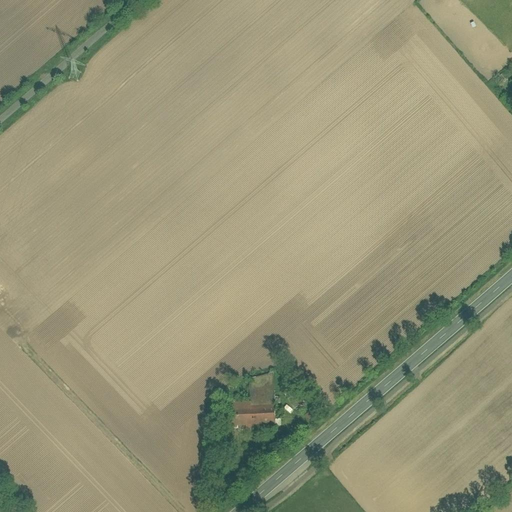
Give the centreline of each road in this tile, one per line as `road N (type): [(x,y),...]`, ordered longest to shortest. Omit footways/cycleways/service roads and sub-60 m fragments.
road 1 (secondary): [(511,279),(243,511)]
road 2 (unclassified): [(144,0),(0,125)]
